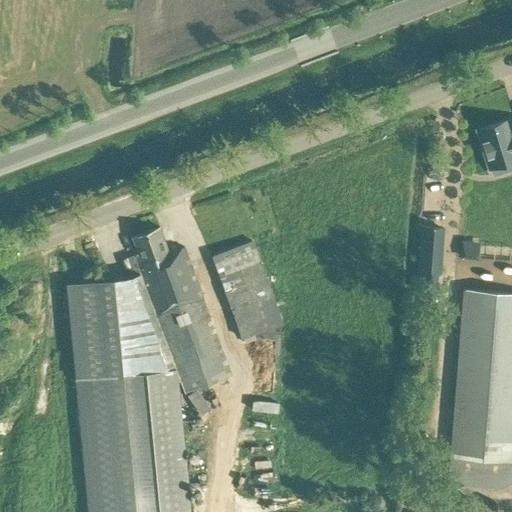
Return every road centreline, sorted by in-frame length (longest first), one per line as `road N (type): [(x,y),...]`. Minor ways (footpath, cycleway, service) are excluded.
road 1 (unclassified): [(0,253),(511,62)]
road 2 (secondary): [(0,164),(433,0)]
road 3 (track): [(173,189),(241,366),(219,511)]
